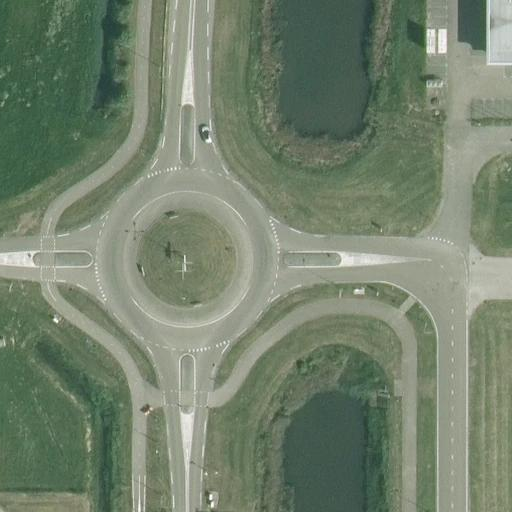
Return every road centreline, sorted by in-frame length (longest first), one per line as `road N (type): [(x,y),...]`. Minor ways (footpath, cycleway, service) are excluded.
road 1 (unclassified): [(433,263),(448,284),(452,511)]
road 2 (tertiary): [(185,178),(192,0)]
road 3 (unclassified): [(511,140),(475,140),(457,151),(450,241),(433,263)]
road 4 (tertiary): [(187,511),(185,337)]
road 5 (unclassified): [(265,258),(433,263)]
road 6 (tertiary): [(185,178),(139,192),(120,211),(105,260)]
road 7 (tertiary): [(265,258),(251,212),(234,194),(185,178)]
road 8 (tertiary): [(185,337),(210,334),(243,312),(265,258)]
road 9 (tertiary): [(105,260),(122,307),(164,335),(185,337)]
